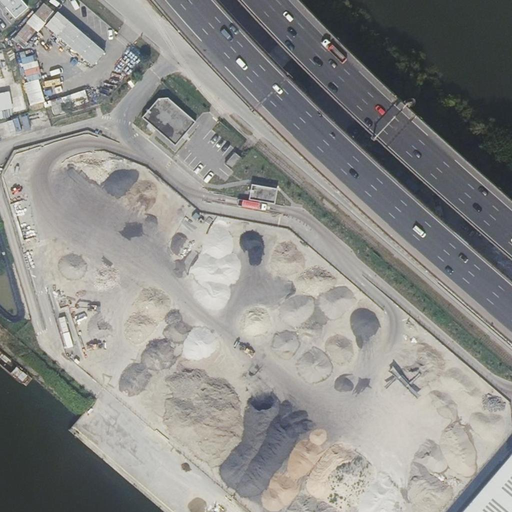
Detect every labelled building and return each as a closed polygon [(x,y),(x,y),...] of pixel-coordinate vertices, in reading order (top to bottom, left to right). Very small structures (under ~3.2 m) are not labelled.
[(0,0),(19,19),(33,6),(27,0),(0,0)] [(33,43),(44,18),(50,6),(44,4),(39,14),(33,11),(21,37),(33,43)] [(79,24),(60,7),(47,21),(94,60),(106,46),(88,31),(79,24)] [(90,29),(81,22),(79,24),(88,31),(90,29)] [(36,49),(23,52),(29,82),(27,83),(31,105),(47,102),(36,49)] [(12,92),(0,93),(0,119),(13,117),(13,112),(27,110),(25,95),(13,97),(12,92)] [(178,146),(199,122),(165,93),(144,117),(178,146)] [(362,127),(384,148),(390,142),(392,143),(407,127),(405,126),(411,119),(388,98),(383,104),(382,102),(365,120),(367,121),(362,127)] [(20,118),(14,120),(18,131),(24,129),(20,118)] [(232,151),(222,163),(229,168),(239,157),(232,151)] [(255,184),(254,197),(276,199),(277,187),(255,184)] [(73,345),(71,334),(72,334),(68,316),(58,319),(65,347),(73,345)] [(511,511),(511,448),(457,511),(511,511)]
